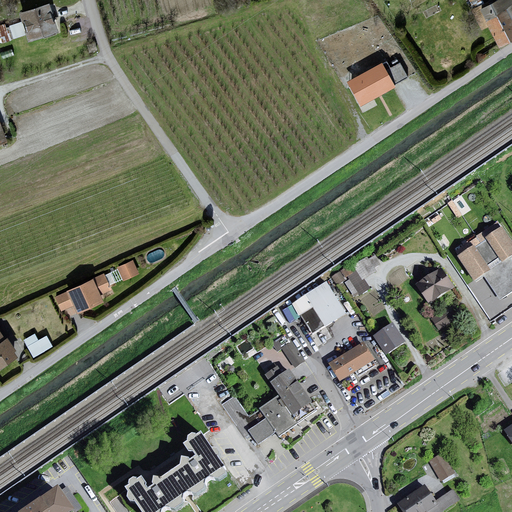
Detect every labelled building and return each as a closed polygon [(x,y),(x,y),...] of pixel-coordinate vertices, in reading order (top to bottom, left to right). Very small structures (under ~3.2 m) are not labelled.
[(485,0),(468,0),(483,29),(489,27),(481,9),(488,6),(485,0)] [(511,0),(498,0),(488,6),(481,9),(489,27),(500,47),(511,39),(511,0)] [(49,4),(20,13),(29,42),(58,33),(49,4)] [(387,62),(382,64),(394,85),(407,77),(400,63),(391,69),(387,62)] [(382,64),(348,83),(361,105),(395,86),(394,85),(382,64)] [(474,248),(456,260),(472,285),(483,277),(499,302),(511,292),(511,262),(510,260),(511,258),(511,245),(502,229),(484,240),(486,242),(474,250),(474,248)] [(132,263),(116,269),(122,282),(139,275),(132,263)] [(353,301),(372,290),(366,281),(363,283),(356,273),(352,273),(348,267),(332,280),(339,287),(342,285),(346,290),(353,301)] [(440,271),(415,286),(429,307),(454,291),(440,271)] [(103,276),(54,299),(61,314),(71,309),(74,317),(102,305),(98,297),(109,291),(103,276)] [(326,284),(291,307),(311,337),(346,319),(326,284)] [(392,325),(373,339),(384,360),(403,346),(392,325)] [(53,344),(46,332),(38,336),(35,330),(24,336),(33,354),(53,344)] [(0,331),(0,369),(18,357),(0,331)] [(295,366),(305,358),(285,332),(275,340),(295,366)] [(362,348),(328,367),(337,385),(374,366),(362,348)] [(259,412),(266,421),(248,432),(257,446),(275,435),(278,439),(317,414),(288,372),(282,367),(265,377),(277,399),(259,412)] [(511,425),(503,431),(511,444),(511,425)] [(174,471),(156,483),(149,482),(147,490),(148,492),(144,495),(142,495),(140,492),(142,490),(136,483),(132,486),(130,483),(124,487),(124,492),(120,494),(123,499),(122,502),(123,506),(125,508),(130,508),(132,511),(173,511),(177,510),(178,505),(177,499),(181,498),(186,498),(189,500),(201,495),(200,491),(199,487),(201,483),(206,482),(209,484),(212,485),(220,480),(224,477),(223,473),(227,471),(200,437),(192,441),(188,439),(184,441),(183,444),(182,448),(179,450),(183,456),(189,458),(191,462),(185,465),(184,464),(176,462),(174,471)] [(444,454),(430,462),(442,482),(456,474),(444,454)] [(425,488),(396,507),(399,511),(443,511),(460,501),(451,492),(435,503),(425,488)] [(54,493),(23,511),(80,511),(81,511),(67,491),(56,496),(54,493)]
